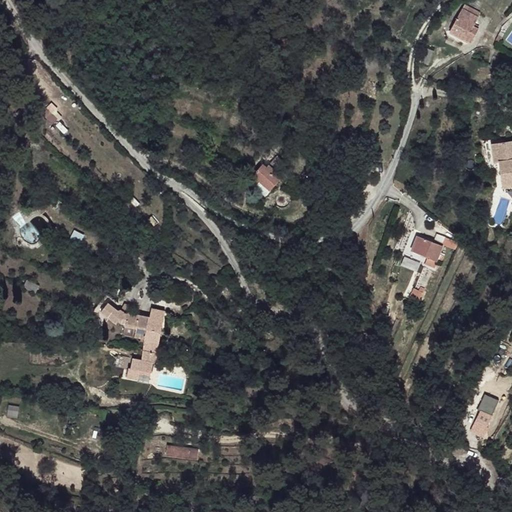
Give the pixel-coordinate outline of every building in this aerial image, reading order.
[(482,15),(466,6),(464,11),(480,19),(482,15)] [(480,19),(464,11),(453,33),(474,43),(480,30),(476,28),(480,19)] [(432,54),(424,51),(421,66),(428,68),(432,54)] [(511,142),(497,143),(498,162),(503,162),(504,185),(511,185),(511,142)] [(267,165),(263,162),(251,175),(258,181),(259,179),(270,189),(283,175),(269,163),(267,165)] [(325,224),(321,212),(310,216),(314,227),(325,224)] [(74,229),(70,236),(80,242),(85,234),(74,229)] [(435,242),(419,236),(413,251),(428,257),(426,263),(438,268),(440,261),(438,260),(444,245),(445,244),(435,239),(435,242)] [(455,240),(448,237),(445,244),(444,245),(454,249),(457,241),(455,240)] [(421,290),(417,288),(412,299),(421,303),(427,288),(423,286),(421,290)] [(117,306),(113,300),(104,308),(116,320),(117,306)] [(122,310),(117,306),(116,320),(117,322),(120,320),(124,324),(134,327),(132,336),(145,339),(150,318),(126,312),(123,310),(122,310)] [(164,312),(152,309),(150,318),(145,339),(143,350),(157,353),(164,312)] [(134,327),(124,324),(122,333),(132,336),(134,327)] [(179,343),(171,341),(168,356),(176,357),(179,343)] [(157,353),(143,350),(143,356),(155,359),(157,353)] [(140,357),(132,356),(131,359),(130,359),(128,365),(126,364),(123,375),(133,377),(135,367),(142,369),(143,358),(140,357)] [(151,361),(143,358),(142,369),(149,370),(151,361)] [(442,415),(438,423),(444,426),(448,418),(442,415)] [(487,428),(475,422),(471,431),(482,436),(487,428)] [(197,452),(167,447),(166,455),(195,460),(197,452)]
